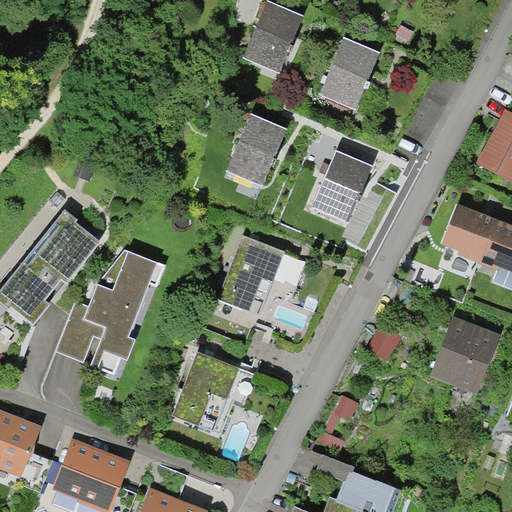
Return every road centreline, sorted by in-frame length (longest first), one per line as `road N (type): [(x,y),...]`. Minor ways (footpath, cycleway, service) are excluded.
road 1 (residential): [(511,26),(246,511)]
road 2 (track): [(95,0),(70,80),(0,157)]
